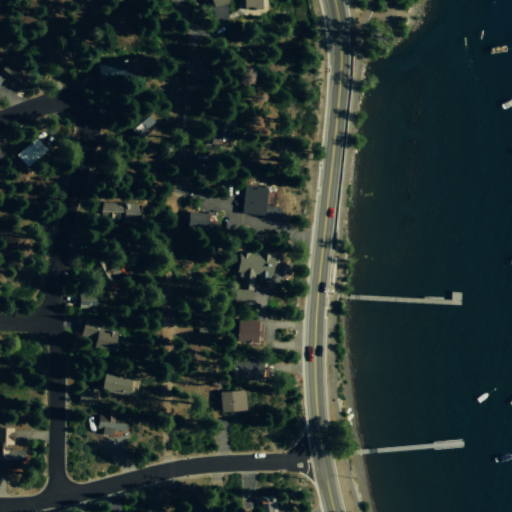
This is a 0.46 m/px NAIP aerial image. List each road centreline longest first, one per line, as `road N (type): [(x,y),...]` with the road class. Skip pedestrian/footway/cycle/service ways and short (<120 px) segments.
road 1 (primary): [(331,511),(313,370),(339,56),(333,0)]
road 2 (residential): [(68,100),(86,133),(54,293),(57,498)]
road 3 (residential): [(0,504),(191,465),(321,458)]
road 4 (track): [(168,469),(162,320),(165,238),(178,188)]
